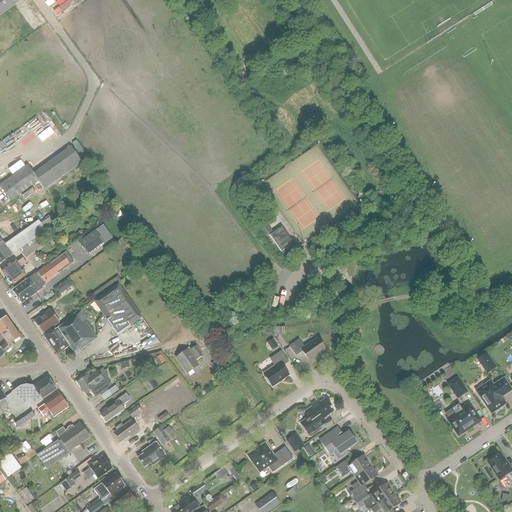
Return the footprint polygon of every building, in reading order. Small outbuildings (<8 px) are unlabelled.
[(0,0),(0,15),(20,0),(0,0)] [(17,8),(31,30),(43,22),(29,0),(17,8)] [(66,11),(77,3),(74,0),(71,0),(63,6),(66,11)] [(0,185),(11,201),(38,181),(44,191),(82,163),(70,147),(34,174),(28,166),(0,185)] [(0,263),(12,255),(11,254),(26,243),(35,238),(43,232),(46,235),(57,227),(50,217),(40,224),(38,221),(4,245),(0,239),(0,263)] [(268,234),(272,231),(265,221),(262,224),(268,234)] [(281,252),(294,243),(282,226),(269,235),(281,252)] [(95,231),(79,243),(88,256),(105,244),(95,231)] [(32,252),(40,246),(35,238),(26,243),(32,252)] [(70,265),(63,254),(13,290),(22,304),(43,289),(42,287),(45,285),(45,283),(70,265)] [(16,261),(1,271),(6,278),(6,282),(8,284),(12,285),(26,275),(21,268),(26,264),(23,258),(17,262),(16,261)] [(117,284),(94,301),(117,333),(141,316),(117,284)] [(62,292),(58,286),(54,289),(58,295),(62,292)] [(34,321),(43,333),(59,322),(50,310),(34,321)] [(44,335),(57,353),(69,345),(74,351),(79,347),(81,349),(97,338),(83,318),(87,316),(82,310),(52,332),(50,330),(44,335)] [(0,334),(1,336),(13,327),(6,317),(0,320),(0,334)] [(0,347),(5,353),(10,348),(8,345),(20,337),(13,327),(1,336),(0,336),(0,347)] [(278,346),(272,339),(268,342),(274,349),(278,346)] [(289,346),(296,356),(302,352),(309,362),(325,350),(317,339),(305,348),(299,339),(289,346)] [(175,358),(187,374),(188,374),(187,373),(198,366),(199,366),(194,360),(196,359),(197,359),(202,355),(196,346),(189,352),(187,349),(187,350),(176,358),(176,357),(175,358)] [(289,362),(281,351),(270,359),(275,366),(263,374),(266,378),(265,379),(269,384),(270,383),(272,387),(289,376),(282,367),(289,362)] [(165,362),(158,353),(154,356),(155,358),(154,359),(158,366),(165,362)] [(486,353),(478,358),(488,372),(496,367),(486,353)] [(211,365),(218,375),(226,370),(219,359),(211,365)] [(97,371),(90,375),(89,373),(76,382),(85,394),(91,391),(95,396),(111,385),(106,377),(108,376),(103,369),(98,372),(97,371)] [(19,388),(32,406),(55,390),(47,378),(32,388),(26,385),(20,387),(19,388)] [(457,378),(448,384),(457,398),(459,401),(462,399),(460,396),(467,392),(457,378)] [(504,404),(500,397),(510,390),(503,380),(493,387),(490,383),(477,391),(483,400),(482,401),(485,406),(487,405),(491,412),(504,404)] [(115,385),(108,390),(112,395),(114,394),(118,390),(115,385)] [(15,418),(32,406),(19,388),(4,398),(0,391),(0,408),(1,410),(7,406),(15,418)] [(100,415),(105,422),(124,409),(122,406),(130,400),(126,395),(102,411),(104,413),(100,415)] [(309,418),(300,423),(310,438),(322,430),(320,427),(325,424),(322,420),(334,412),(332,409),(332,408),(331,407),(322,395),(322,396),(325,399),(312,408),(312,407),(305,412),(309,418)] [(59,396),(39,410),(43,417),(47,415),(52,423),(60,417),(59,415),(68,409),(59,396)] [(469,406),(462,410),(458,404),(451,409),(455,415),(449,419),(459,434),(479,421),(469,406)] [(126,412),(130,417),(136,413),(133,407),(126,412)] [(12,421),(15,425),(18,428),(34,417),(29,409),(12,421)] [(169,418),(166,413),(158,418),(161,423),(169,418)] [(117,430),(114,433),(115,435),(120,442),(130,436),(131,438),(137,434),(140,432),(131,420),(122,426),(121,425),(115,429),(117,430)] [(57,441),(37,455),(48,469),(68,455),(66,453),(69,451),(69,452),(89,437),(79,424),(74,428),(72,425),(71,426),(70,426),(66,428),(66,429),(65,430),(63,427),(56,432),(61,440),(58,442),(57,441)] [(160,428),(154,432),(162,445),(169,440),(160,428)] [(319,441),(323,446),(329,454),(336,449),(342,458),(349,453),(347,449),(356,443),(348,432),(339,439),(337,436),(342,433),(338,428),(319,441)] [(295,434),(287,437),(293,450),(301,447),(295,434)] [(155,442),(142,452),(143,454),(137,458),(144,468),(150,463),(152,466),(165,456),(155,442)] [(285,447),(273,456),(265,444),(254,452),(253,451),(247,455),(251,462),(252,461),(260,472),(268,467),(272,473),(293,459),(285,447)] [(312,455),(310,452),(312,450),(309,445),(303,449),(309,457),(312,455)] [(0,468),(5,477),(19,468),(10,454),(0,459),(0,468)] [(511,468),(511,469),(501,454),(487,463),(499,480),(507,475),(511,481),(511,468)] [(354,476),(370,466),(367,461),(368,460),(364,455),(349,466),(345,461),(335,468),(342,478),(351,472),(354,476)] [(95,475),(97,479),(112,469),(110,467),(111,466),(109,462),(107,463),(104,457),(89,467),(90,469),(83,473),(87,478),(85,479),(86,481),(95,475)] [(229,464),(224,468),(227,472),(235,483),(240,479),(232,468),(229,464)] [(370,466),(354,476),(358,482),(351,486),(354,490),(350,492),(354,499),(367,490),(364,485),(378,475),(374,470),(373,470),(370,466)] [(225,476),(221,471),(216,475),(220,480),(225,476)] [(61,483),(67,491),(76,485),(74,482),(81,477),(77,472),(61,483)] [(93,490),(99,498),(99,500),(86,509),(87,510),(83,511),(95,511),(103,507),(100,502),(104,499),(104,497),(109,494),(111,496),(117,492),(116,491),(124,485),(116,475),(103,485),(102,484),(93,490)] [(328,482),(324,476),(317,480),(321,486),(318,488),(324,496),(329,493),(324,484),(328,482)] [(259,488),(255,483),(249,487),(253,492),(259,488)] [(387,483),(368,496),(365,492),(354,500),(359,508),(364,505),(368,511),(370,509),(393,493),(390,489),(391,488),(387,483)] [(202,484),(190,492),(195,499),(206,490),(202,484)] [(298,492),(295,487),(286,493),(290,497),(298,492)] [(129,493),(111,505),(116,511),(122,508),(124,511),(128,511),(132,510),(130,507),(136,503),(129,493)] [(170,511),(194,511),(200,508),(196,502),(194,503),(187,493),(176,500),(180,505),(170,511)] [(396,498),(393,493),(370,509),(371,511),(388,511),(389,511),(401,503),(397,498),(396,498)] [(30,494),(23,498),(27,504),(34,499),(30,494)] [(259,511),(268,511),(279,504),(272,494),(255,506),(259,511)] [(206,506),(209,511),(210,511),(221,504),(217,498),(206,506)]
